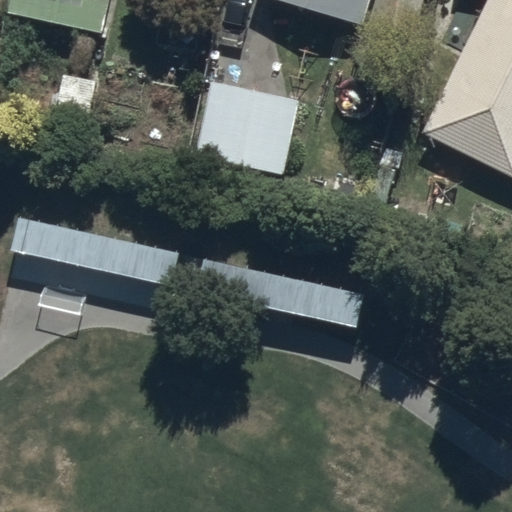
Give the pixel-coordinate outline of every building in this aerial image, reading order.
[(110,0),(11,0),(9,13),(103,33),(110,0)] [(275,0),(364,28),(372,0),(275,0)] [(511,0),(490,0),(424,136),(511,178),(511,0)] [(22,127),(87,141),(99,82),(34,69),(22,127)] [(212,81),(196,157),(287,177),(304,101),(212,81)] [(20,215),(12,251),(174,285),(182,249),(20,215)] [(204,254),(196,290),(358,324),(365,289),(204,254)]
